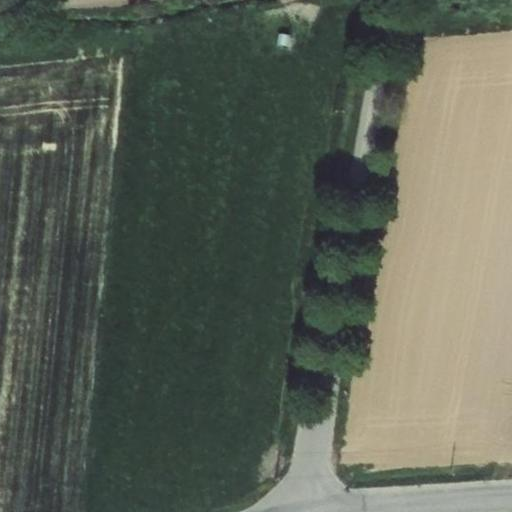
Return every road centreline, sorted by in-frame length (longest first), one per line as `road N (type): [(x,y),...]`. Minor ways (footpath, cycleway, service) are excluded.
road 1 (unclassified): [(307,511),(393,0)]
road 2 (unclassified): [(511,501),(356,511)]
